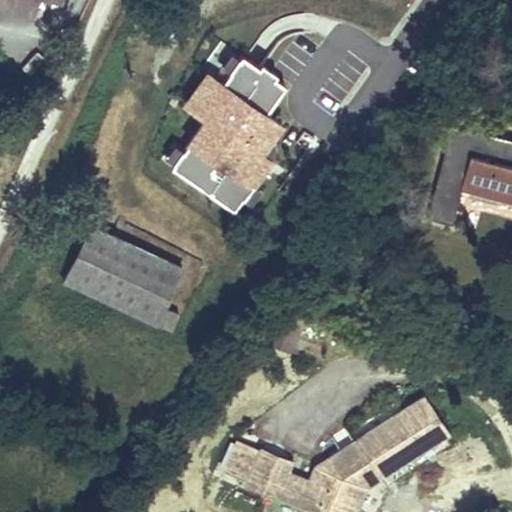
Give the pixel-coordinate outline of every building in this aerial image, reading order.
[(0,0),(0,1),(36,10),(36,7),(40,8),(42,1),(37,0),(0,0)] [(192,89),(175,132),(253,162),(267,125),(237,113),(233,125),(218,119),(225,102),(192,89)] [(239,107),(225,102),(218,119),(233,125),(237,113),(239,107)] [(511,137),(450,122),(425,218),(450,224),(459,189),(511,202),(511,137)] [(285,234),(300,212),(277,198),(263,219),(285,234)] [(182,268),(89,224),(63,280),(156,323),(171,330),(179,314),(164,307),(182,268)] [(310,275),(304,300),(359,314),(365,288),(310,275)] [(446,430),(421,394),(385,419),(389,424),(373,435),(369,429),(350,442),(358,454),(346,463),(338,451),(315,466),(309,481),(286,471),(290,461),(260,449),(260,450),(237,440),(224,471),(247,481),(246,483),(315,511),(353,511),(365,485),(360,479),(373,471),(377,477),(446,430)] [(389,424),(385,419),(369,429),(373,435),(389,424)] [(358,454),(350,442),(338,451),(346,463),(358,454)] [(360,479),(365,485),(377,477),(373,471),(360,479)]
